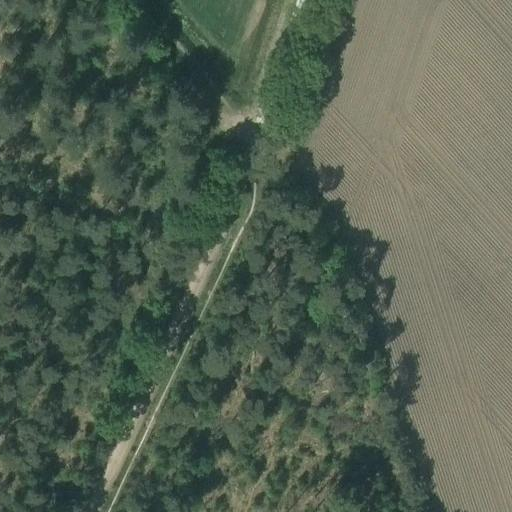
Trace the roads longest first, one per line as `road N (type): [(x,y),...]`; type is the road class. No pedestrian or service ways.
road 1 (track): [(86,511),(256,136)]
road 2 (track): [(132,0),(196,86),(256,136)]
road 3 (unclassified): [(256,136),(302,0)]
